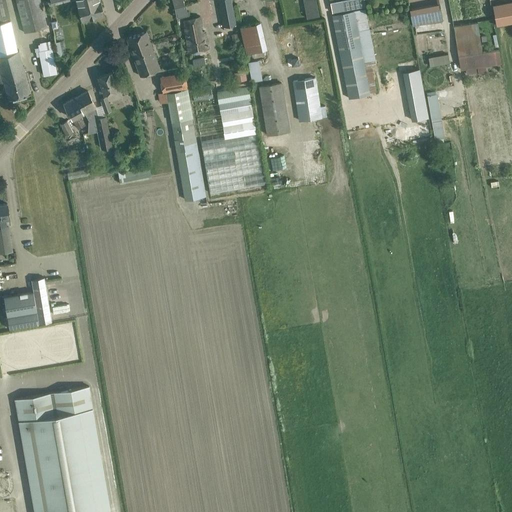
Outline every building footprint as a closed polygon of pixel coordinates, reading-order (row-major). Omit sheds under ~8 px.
[(16,0),(25,33),(48,26),(40,0),(16,0)] [(50,0),(52,5),(67,0),(76,0),(82,20),(104,13),(100,0),(50,0)] [(231,0),(218,0),(224,26),(236,24),(231,0)] [(316,0),(302,0),(306,17),(319,15),(316,0)] [(363,0),(344,0),(341,1),(343,10),(365,6),(363,0)] [(497,25),(511,22),(511,0),(493,5),(497,25)] [(185,4),(184,4),(174,7),(177,18),(188,15),(185,4)] [(438,5),(409,10),(412,24),(440,19),(438,5)] [(365,8),(331,15),(348,99),(376,93),(371,65),(376,64),(365,8)] [(200,16),(182,20),(189,54),(209,49),(205,31),(201,31),(200,25),(202,23),(200,16)] [(267,48),(261,21),(240,26),(247,53),(267,48)] [(459,60),(461,70),(502,63),(499,48),(482,51),(478,23),(453,27),(459,60)] [(141,75),(160,68),(146,31),(126,38),(141,75)] [(43,77),(57,75),(52,50),(38,52),(38,50),(35,51),(36,58),(39,58),(43,77)] [(0,78),(1,83),(4,82),(9,99),(31,92),(28,83),(19,51),(0,56),(0,78)] [(298,57),(291,59),(292,66),(299,64),(298,57)] [(251,81),(262,79),(259,59),(249,60),(251,81)] [(113,79),(110,81),(108,74),(98,77),(104,94),(117,90),(113,79)] [(166,93),(171,122),(175,147),(184,200),(205,197),(196,144),(192,118),(187,89),(185,74),(160,78),(162,93),(166,93)] [(208,75),(196,77),(200,101),(212,99),(208,75)] [(322,117),(315,77),(292,81),(299,121),(322,117)] [(289,131),(281,82),(258,86),(266,135),(289,131)] [(217,91),(225,141),(256,136),(256,133),(248,85),(217,91)] [(87,90),(75,97),(80,105),(84,112),(85,114),(88,120),(87,131),(87,132),(97,130),(103,159),(107,158),(112,157),(105,118),(99,119),(98,110),(92,99),(87,90)] [(445,137),(438,91),(428,93),(434,139),(445,137)] [(75,97),(64,103),(69,111),(72,117),(68,119),(69,123),(75,132),(76,159),(86,158),(81,133),(87,131),(88,120),(84,112),(75,97)] [(105,113),(110,111),(105,97),(100,99),(105,113)] [(67,120),(60,124),(65,132),(66,135),(73,132),(72,129),(67,120)] [(256,136),(225,141),(201,145),(209,193),(264,184),(256,136)] [(150,178),(148,166),(117,172),(120,184),(150,178)] [(0,252),(12,251),(8,226),(4,227),(3,218),(9,217),(7,203),(0,204),(0,252)] [(4,296),(9,328),(52,321),(44,277),(31,280),(33,291),(4,296)] [(111,511),(89,385),(80,387),(14,398),(33,511),(111,511)]
